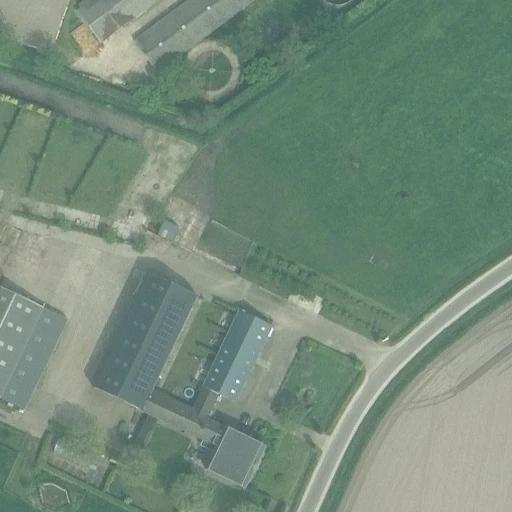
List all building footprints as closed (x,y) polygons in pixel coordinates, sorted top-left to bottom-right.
[(99,42),(155,0),(91,0),(77,11),(99,42)] [(255,0),(189,0),(135,41),(158,72),(255,0)] [(320,0),(323,4),(329,8),(333,10),(337,11),(340,11),(347,9),(354,4),(357,0),(320,0)] [(214,454),(206,471),(245,490),(265,449),(206,421),(219,396),(204,389),(193,412),(152,392),(198,298),(149,275),(94,389),(143,413),(143,412),(203,441),(201,447),(214,454)] [(44,309),(0,288),(0,399),(0,400),(44,309)] [(219,396),(235,404),(271,328),(241,313),(204,389),(219,396)]
